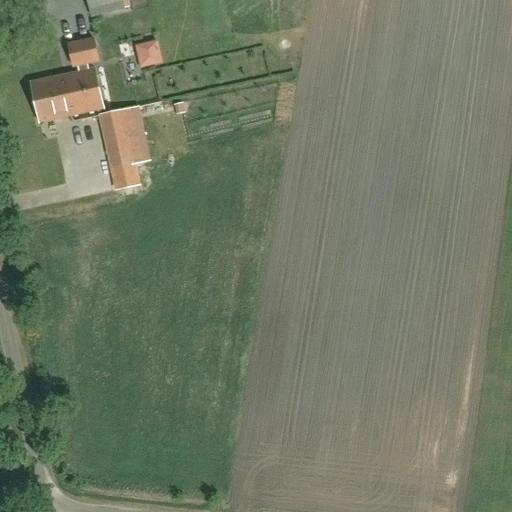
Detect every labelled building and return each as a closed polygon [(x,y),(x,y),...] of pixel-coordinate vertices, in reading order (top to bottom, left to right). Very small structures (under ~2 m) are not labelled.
[(88,0),(94,18),(125,10),(121,0),(88,0)] [(41,123),(71,117),(104,110),(96,70),(90,71),(89,65),(100,63),(95,40),(70,45),(75,68),(79,67),(80,73),(32,83),(41,123)] [(145,67),(168,61),(163,41),(140,47),(145,67)] [(135,165),(126,122),(123,110),(102,114),(113,169),(135,165)] [(334,473),(361,474),(362,463),(335,462),(334,473)]
